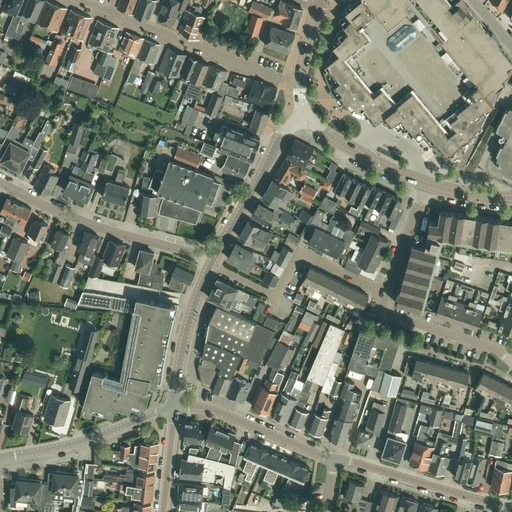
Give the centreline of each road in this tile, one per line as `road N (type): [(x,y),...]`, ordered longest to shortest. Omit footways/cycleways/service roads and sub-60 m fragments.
road 1 (residential): [(75,0),(298,83)]
road 2 (residential): [(212,260),(101,229),(0,182)]
road 3 (residential): [(333,458),(511,507)]
road 4 (unclassified): [(0,458),(88,439),(175,406)]
road 5 (unclassified): [(212,260),(285,135),(305,115)]
road 6 (residential): [(175,406),(202,407),(333,458)]
road 7 (residential): [(271,310),(301,255),(385,293)]
road 8 (residential): [(511,355),(385,314),(385,293)]
road 9 (unclassified): [(175,406),(187,330),(212,260)]
road 10 (tertiary): [(426,186),(322,133),(305,115)]
